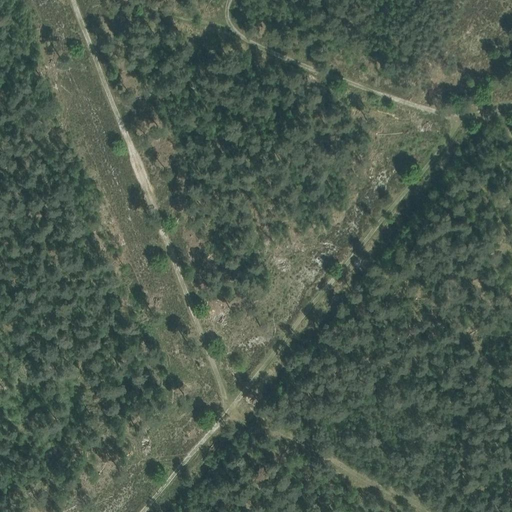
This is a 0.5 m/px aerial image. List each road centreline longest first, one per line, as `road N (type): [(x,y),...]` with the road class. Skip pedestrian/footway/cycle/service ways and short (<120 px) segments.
road 1 (unknown): [(498,511),(265,395),(239,404),(73,0)]
road 2 (track): [(462,118),(239,404)]
road 3 (track): [(208,29),(462,118)]
road 4 (track): [(445,511),(261,416)]
road 5 (track): [(239,404),(145,511)]
